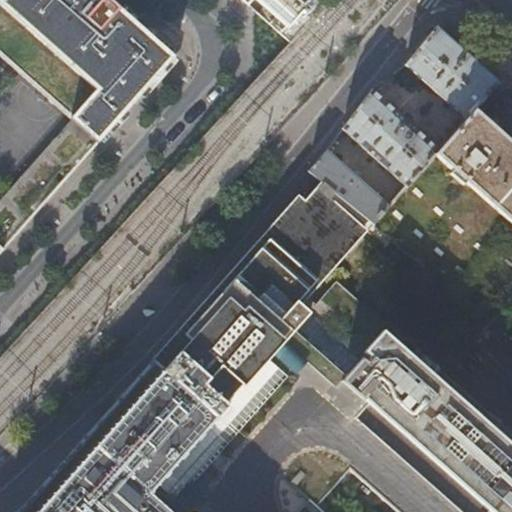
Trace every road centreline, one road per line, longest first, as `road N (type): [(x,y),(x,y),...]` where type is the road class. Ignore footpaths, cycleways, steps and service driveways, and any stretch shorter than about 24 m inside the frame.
road 1 (residential): [(0,479),(168,316),(425,0)]
road 2 (residential): [(0,305),(192,91),(211,52)]
road 3 (unknown): [(244,446),(134,354)]
